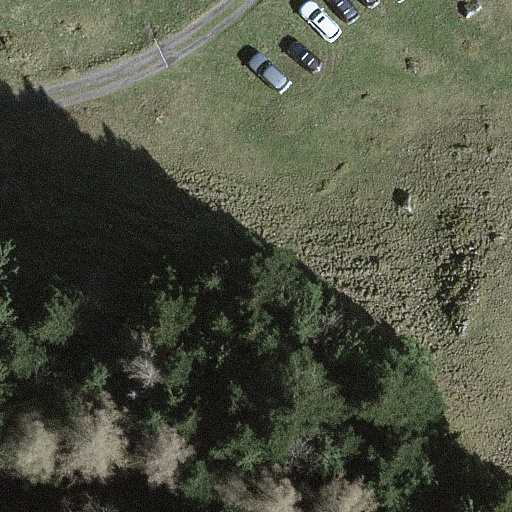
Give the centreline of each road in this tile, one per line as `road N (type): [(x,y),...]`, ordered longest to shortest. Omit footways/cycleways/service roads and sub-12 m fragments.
road 1 (track): [(241,0),(167,54),(119,77),(0,106)]
road 2 (track): [(0,476),(185,511)]
